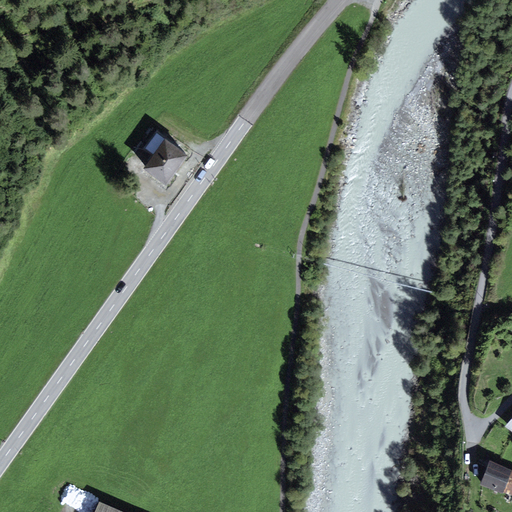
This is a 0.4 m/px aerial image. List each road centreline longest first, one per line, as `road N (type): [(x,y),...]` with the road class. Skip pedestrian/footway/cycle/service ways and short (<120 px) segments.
road 1 (primary): [(341,0),(290,55),(0,460)]
road 2 (track): [(283,511),(299,245),(378,0)]
